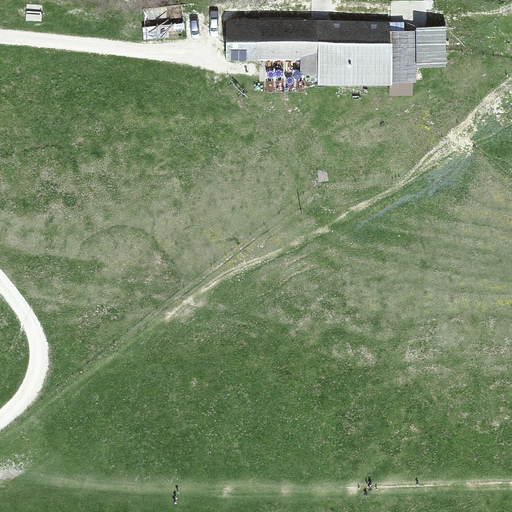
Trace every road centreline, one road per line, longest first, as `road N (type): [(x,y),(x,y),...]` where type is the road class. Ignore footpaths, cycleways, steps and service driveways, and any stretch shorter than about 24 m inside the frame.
road 1 (track): [(0,35),(213,59)]
road 2 (track): [(18,403),(39,349),(0,280)]
